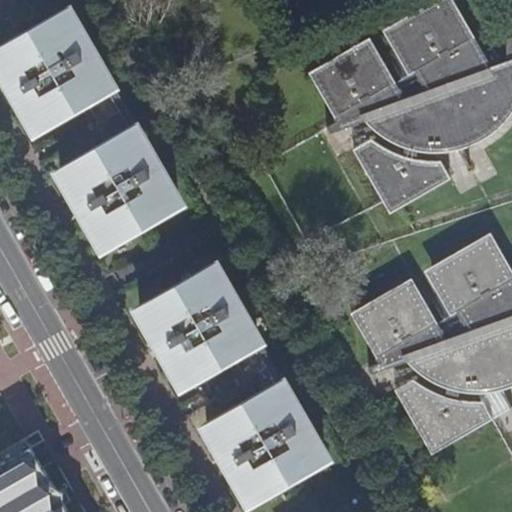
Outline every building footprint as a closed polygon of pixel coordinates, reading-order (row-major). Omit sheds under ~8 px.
[(0,0),(0,14),(24,0),(0,0)] [(392,199),(398,209),(448,180),(437,163),(414,160),(414,151),(428,152),(448,152),(459,151),(476,144),(490,135),(505,120),(511,110),(511,24),(506,24),(506,62),(489,69),(461,19),(456,22),(452,14),(457,12),(450,0),(435,0),(395,24),(401,33),(393,38),(401,52),(394,56),(406,77),(412,73),(422,92),(425,98),(405,106),(402,100),(381,64),(373,68),(359,44),(317,70),(322,79),(313,84),(334,123),(325,129),(324,130),(327,136),(363,123),(373,132),(387,142),(403,149),(401,157),(384,149),(370,141),(351,153),(382,205),(392,199)] [(149,161),(154,158),(138,129),(133,132),(104,81),(109,78),(92,49),(86,51),(82,44),(87,41),(70,12),(65,14),(60,7),(0,42),(0,75),(28,125),(33,122),(38,130),(85,102),(89,109),(83,112),(96,134),(102,131),(105,137),(58,166),(63,173),(58,176),(95,241),(100,238),(106,247),(175,206),(170,197),(175,194),(159,165),(154,168),(149,161)] [(461,19),(457,12),(452,14),(456,22),(461,19)] [(381,32),(394,56),(401,52),(393,38),(401,33),(395,24),(381,32)] [(373,68),(381,64),(367,40),(359,44),(373,68)] [(86,51),(92,49),(87,41),(82,44),(86,51)] [(307,75),(313,84),(322,79),(317,70),(307,75)] [(422,92),(402,100),(405,106),(425,98),(422,92)] [(159,165),(154,158),(149,161),(154,168),(159,165)] [(392,199),(382,205),(388,215),(398,209),(392,199)] [(435,439),(441,449),(491,419),(480,403),(458,401),(460,392),(467,393),(487,393),(504,390),(511,385),(511,270),(503,257),(500,260),(496,256),(501,251),(490,234),(440,263),(445,273),(437,277),(446,292),(438,297),(450,318),(457,314),(466,331),(469,337),(448,345),(445,339),(424,304),(416,306),(404,284),(359,310),(367,319),(353,323),(378,363),(366,368),(370,376),(403,362),(420,377),(432,385),(446,392),(444,400),(426,392),(411,381),(394,391),(425,445),(435,439)] [(445,273),(440,263),(424,272),(438,297),(446,292),(437,277),(445,273)] [(283,390),(259,348),(254,340),(259,337),(242,308),(237,312),(231,304),(238,300),(221,272),(217,274),(211,265),(141,307),(146,315),(141,318),(172,372),(178,383),(183,380),(188,388),(235,361),(239,367),(234,371),(247,393),(252,390),(256,396),(208,423),(213,431),(208,434),(246,499),(250,496),(255,504),(325,462),(320,455),(326,452),(310,425),(304,428),(299,420),(305,416),(289,388),(283,390)] [(416,306),(424,304),(410,281),(404,284),(416,306)] [(367,319),(359,310),(349,315),(353,323),(367,319)] [(445,339),(448,345),(469,337),(466,331),(445,339)] [(511,412),(494,417),(498,433),(511,429),(511,412)] [(435,439),(425,445),(431,455),(441,449),(435,439)] [(69,511),(31,447),(0,464),(0,511),(69,511)] [(321,511),(313,497),(287,511),(321,511)]
